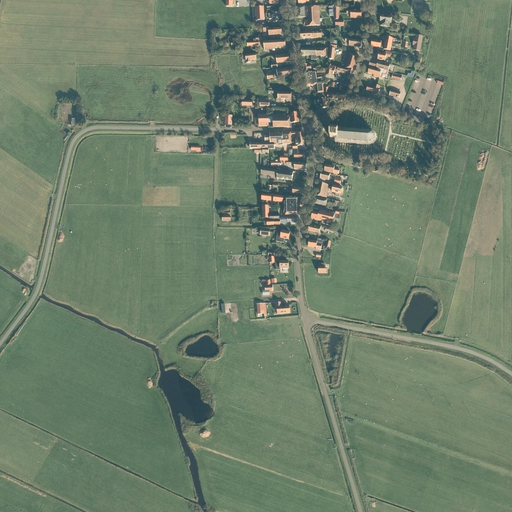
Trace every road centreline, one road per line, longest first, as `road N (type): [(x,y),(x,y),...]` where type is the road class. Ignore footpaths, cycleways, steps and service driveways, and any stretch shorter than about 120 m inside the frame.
road 1 (unclassified): [(0,344),(37,289),(80,133),(309,128)]
road 2 (unclassified): [(511,373),(469,349),(305,323)]
road 3 (unclassified): [(305,323),(297,249),(313,171),(309,128)]
road 4 (unclassified): [(360,511),(305,323)]
road 5 (residential): [(309,124),(351,97),(370,0)]
road 6 (unclassified): [(309,124),(286,0)]
